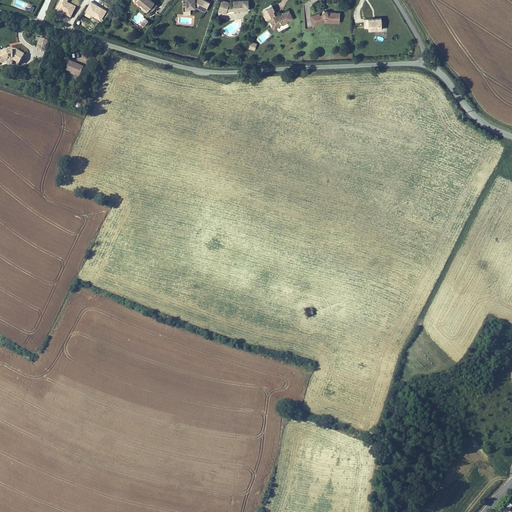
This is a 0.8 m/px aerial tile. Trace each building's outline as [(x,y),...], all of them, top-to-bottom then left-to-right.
[(137,0),(144,5),(141,7),(146,11),(150,6),(155,1),(153,0),(137,0)] [(205,10),(210,1),(208,0),(182,0),(183,3),(187,3),(187,6),(191,6),(195,6),(195,5),(196,5),(205,10)] [(226,12),(228,7),(229,3),(222,0),(218,12),(226,15),(226,12)] [(248,11),(248,1),(233,1),(233,7),(234,12),(248,11)] [(270,24),(271,23),(272,26),(271,29),(277,31),(278,28),(282,26),(284,27),(286,25),(287,23),(293,20),(289,11),(277,17),(276,15),(274,11),(275,11),(272,5),(262,9),(263,11),(262,11),(266,21),(268,20),(269,23),(270,24)] [(339,24),(340,13),(328,12),(327,11),(326,10),(325,10),(324,10),(323,10),(322,11),(322,12),(322,13),(322,14),(319,15),(319,13),(309,16),(313,27),(324,23),(339,24)] [(381,19),(364,20),(364,29),(368,28),(368,31),(382,30),(381,19)] [(45,54),(48,44),(40,40),(36,51),(45,54)] [(255,51),(257,44),(251,42),(248,49),(255,51)] [(0,63),(0,64),(1,65),(7,61),(7,59),(11,59),(11,61),(18,65),(24,55),(15,49),(12,49),(8,49),(6,49),(0,52),(0,63)] [(84,71),(69,64),(64,74),(70,77),(68,82),(77,85),(84,71)]
